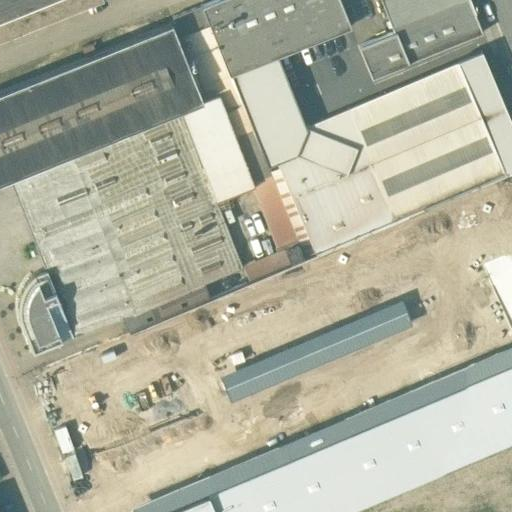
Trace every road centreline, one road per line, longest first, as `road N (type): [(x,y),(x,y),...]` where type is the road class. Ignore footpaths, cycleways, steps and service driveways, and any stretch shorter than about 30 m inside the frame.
road 1 (residential): [(149,0),(0,60)]
road 2 (tertiary): [(47,511),(0,397)]
